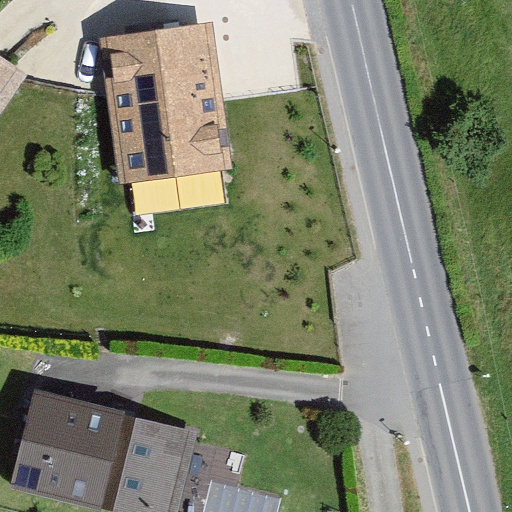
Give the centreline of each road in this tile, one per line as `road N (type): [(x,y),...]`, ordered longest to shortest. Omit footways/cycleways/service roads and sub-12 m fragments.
road 1 (unknown): [(377,450),(31,375)]
road 2 (tertiary): [(347,0),(424,319)]
road 3 (unclassified): [(385,511),(377,450),(384,330),(424,319)]
road 4 (tertiary): [(424,319),(469,511)]
